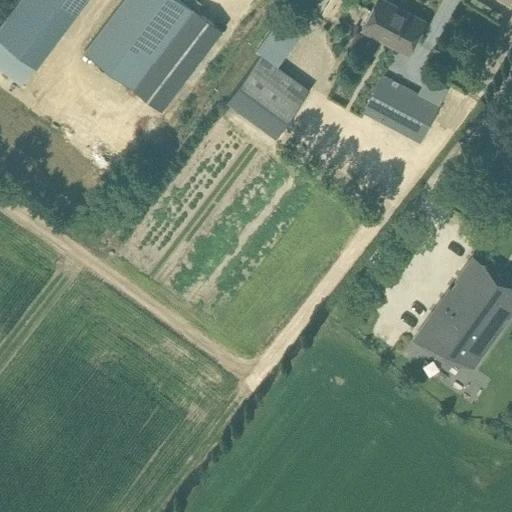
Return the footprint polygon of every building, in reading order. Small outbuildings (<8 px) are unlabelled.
[(51,0),(72,15),(82,0),(51,0)] [(120,0),(83,49),(162,109),(222,31),(182,0),(120,0)] [(425,20),(386,0),(376,0),(362,28),(377,35),(379,31),(411,47),(425,20)] [(227,100),(275,136),(309,89),(261,53),(227,100)] [(383,74),(373,92),(364,111),(421,141),(440,105),(383,74)] [(449,352),(469,366),(498,324),(496,322),(501,315),(503,317),(511,304),(511,287),(468,257),(451,281),(454,283),(449,290),(446,288),(411,339),(443,361),(449,352)]
